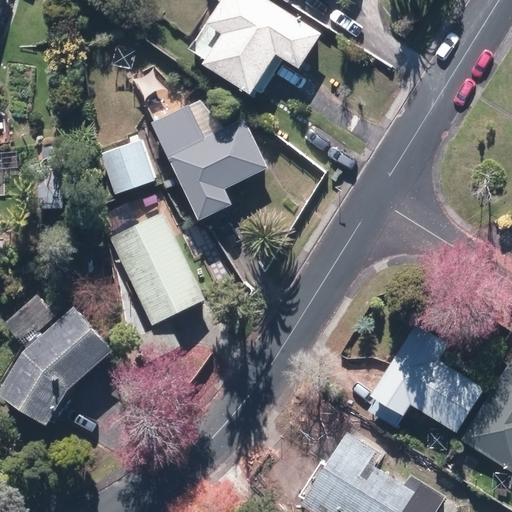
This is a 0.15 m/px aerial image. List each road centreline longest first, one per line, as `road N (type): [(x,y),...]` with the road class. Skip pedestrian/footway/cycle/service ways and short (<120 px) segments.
road 1 (residential): [(117,511),(189,461),(257,385),(377,200)]
road 2 (residential): [(377,200),(500,0)]
road 3 (residential): [(511,282),(377,200)]
